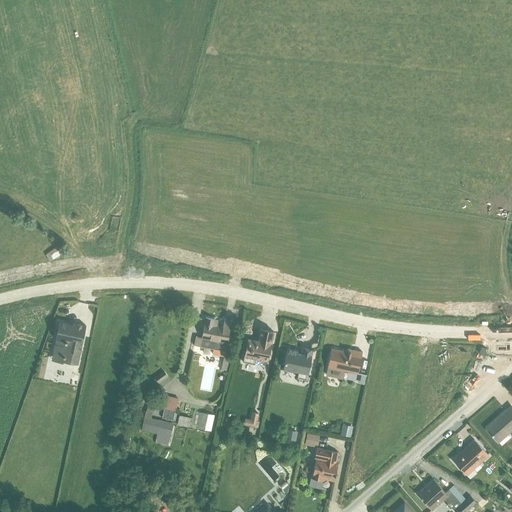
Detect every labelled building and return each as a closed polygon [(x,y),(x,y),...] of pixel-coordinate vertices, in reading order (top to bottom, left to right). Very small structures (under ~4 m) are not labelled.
[(58,246),(46,254),(51,261),(62,253),(58,246)] [(283,319),(285,313),(279,311),(277,316),(283,319)] [(196,336),(194,344),(202,346),(202,347),(213,349),(213,354),(224,356),(221,370),(230,371),(233,357),(225,356),(232,320),(225,319),(223,327),(217,325),(218,319),(206,317),(202,337),(196,336)] [(60,321),(52,360),(79,364),(86,325),(73,322),(73,324),(60,321)] [(248,337),(243,361),(255,363),(256,358),(268,361),(275,331),(261,328),(259,339),(248,337)] [(288,348),(283,369),(299,371),(298,377),(307,379),(313,349),(302,347),(301,352),(297,352),(298,350),(288,348)] [(335,368),(339,349),(332,348),(328,367),(335,368)] [(335,368),(328,367),(326,375),(343,378),(345,370),(358,373),(363,351),(354,349),(354,352),(339,349),(335,368)] [(416,358),(412,358),(412,371),(424,371),(424,382),(438,382),(438,352),(416,352),(416,358)] [(414,393),(406,392),(405,405),(414,405),(414,393)] [(415,394),(414,406),(432,406),(432,394),(415,394)] [(167,395),(162,417),(174,419),(179,398),(167,395)] [(511,405),(486,428),(499,442),(511,430),(511,405)] [(146,410),(142,429),(157,433),(156,441),(169,445),(173,422),(152,417),(153,411),(146,410)] [(245,418),(244,424),(258,427),(259,421),(258,421),(259,413),(253,411),(251,419),(245,418)] [(179,415),(177,425),(189,427),(191,417),(179,415)] [(342,423),(340,435),(352,437),(354,426),(342,423)] [(287,429),(285,438),(296,440),(298,431),(287,429)] [(307,431),(305,444),(315,446),(315,444),(318,445),(320,434),(307,431)] [(474,439),(452,458),(467,475),(489,455),(474,439)] [(311,471),(310,477),(324,480),(325,479),(334,481),(337,472),(336,472),(338,461),(337,461),(339,451),(317,446),(314,457),(316,457),(313,471),(311,471)] [(433,478),(417,493),(432,510),(443,500),(451,508),(452,507),(456,511),(465,511),(474,505),(475,507),(479,504),(470,495),(466,498),(454,484),(446,492),(433,478)] [(152,492),(145,498),(155,509),(161,503),(152,492)] [(394,511),(413,511),(404,501),(394,511)] [(272,511),(275,510),(268,502),(255,511),(272,511)]
